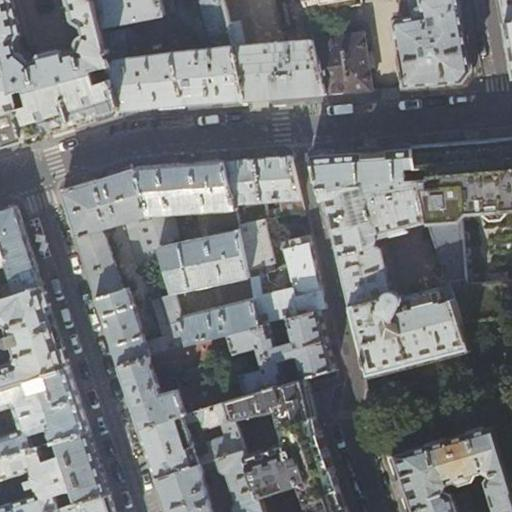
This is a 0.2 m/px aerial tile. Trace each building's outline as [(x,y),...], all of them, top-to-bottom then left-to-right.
[(0,0),(0,34),(2,42),(27,140),(75,125),(123,110),(103,26),(96,0),(0,0)] [(96,0),(103,26),(116,24),(166,16),(166,15),(176,13),(172,0),(96,0)] [(209,48),(174,52),(187,105),(212,103),(249,100),(235,46),(224,0),(223,0),(201,5),(209,48)] [(423,0),(426,14),(399,18),(396,23),(407,87),(466,82),(475,70),(463,0),(423,0)] [(511,0),(501,0),(502,4),(511,59),(511,0)] [(303,23),(305,31),(313,29),(311,21),(303,23)] [(116,24),(103,26),(123,110),(142,109),(187,105),(174,52),(141,56),(138,36),(135,36),(133,29),(126,29),(116,24)] [(314,33),(315,40),(328,93),(354,91),(373,90),(365,33),(346,36),(345,29),(314,33)] [(315,40),(235,46),(249,100),(290,97),(328,93),(315,40)] [(27,140),(2,42),(0,42),(0,143),(1,148),(18,143),(27,140)] [(511,138),(476,141),(415,146),(430,222),(432,232),(450,287),(461,324),(492,320),(511,317),(511,281),(467,286),(462,221),(469,212),(484,211),(492,217),(503,216),(509,209),(511,208),(511,138)] [(430,222),(415,146),(377,149),(312,154),(324,200),(329,199),(346,273),(353,305),(351,305),(370,375),(446,357),(448,365),(473,358),(461,324),(450,287),(407,297),(405,295),(401,293),(397,293),(394,293),(384,251),(379,247),(377,236),(430,222)] [(241,225),(278,217),(300,211),(306,210),(294,156),(267,158),(227,161),(237,210),(241,225)] [(175,214),(209,212),(210,220),(203,220),(204,227),(233,226),(234,231),(243,230),(241,225),(237,210),(227,161),(191,164),(138,168),(161,244),(181,238),(175,214)] [(71,213),(90,270),(110,330),(122,365),(190,343),(182,316),(175,292),(161,246),(161,244),(138,168),(100,180),(64,190),(71,213)] [(6,209),(0,210),(0,234),(9,264),(12,273),(22,270),(24,278),(20,280),(19,275),(13,276),(14,280),(19,294),(44,286),(32,248),(17,205),(6,209)] [(281,231),(278,217),(241,225),(243,230),(252,276),(256,298),(262,325),(272,322),(289,318),(321,309),(328,307),(317,256),(311,232),(305,234),(306,238),(283,243),(289,267),(284,268),(278,280),(272,278),(275,269),(274,264),(277,263),(270,233),(281,231)] [(243,230),(234,231),(161,246),(175,292),(252,276),(243,230)] [(0,266),(9,264),(0,234),(0,266)] [(0,300),(19,294),(14,280),(0,284),(0,300)] [(57,326),(44,286),(19,294),(0,300),(0,322),(0,323),(8,327),(11,334),(8,335),(5,339),(1,340),(2,345),(6,344),(10,346),(14,345),(16,353),(13,360),(0,363),(0,388),(30,379),(47,373),(70,366),(57,326)] [(256,298),(182,316),(190,343),(262,325),(256,298)] [(295,342),(278,347),(272,322),(262,325),(190,343),(122,365),(130,389),(143,429),(231,401),(287,384),(281,361),(286,359),(288,365),(296,363),(294,357),(299,356),(304,379),(309,378),(337,370),(328,336),(321,309),(289,318),(292,330),(287,331),(289,338),(293,337),(295,342)] [(510,383),(492,320),(461,324),(473,358),(483,391),(510,383)] [(80,395),(70,366),(47,373),(52,385),(34,391),(30,379),(0,388),(0,410),(17,405),(24,430),(0,436),(0,459),(2,459),(36,447),(32,435),(49,429),(54,442),(58,440),(91,430),(80,395)] [(319,422),(309,378),(304,379),(287,384),(231,401),(236,420),(276,410),(285,441),(248,455),(262,496),(299,484),(308,511),(348,511),(320,430),(319,422)] [(159,477),(246,448),(236,420),(231,401),(143,429),(149,447),(159,477)] [(406,494),(412,511),(473,511),(466,491),(455,494),(454,491),(448,488),(449,483),(457,481),(462,482),(475,478),(477,473),(484,471),(489,474),(486,479),(496,511),(511,511),(511,490),(511,484),(505,460),(494,425),(393,455),(406,494)] [(101,457),(91,430),(58,440),(63,454),(47,459),(42,446),(36,447),(2,459),(8,477),(32,470),(40,493),(31,496),(29,490),(21,492),(23,498),(15,501),(18,511),(48,511),(63,507),(58,494),(74,489),(78,502),(112,491),(101,457)] [(262,511),(266,511),(262,496),(248,455),(246,448),(159,477),(166,501),(170,511),(262,511)] [(0,479),(8,477),(2,459),(0,459),(0,511),(18,511),(15,501),(2,505),(0,500),(0,479)]
